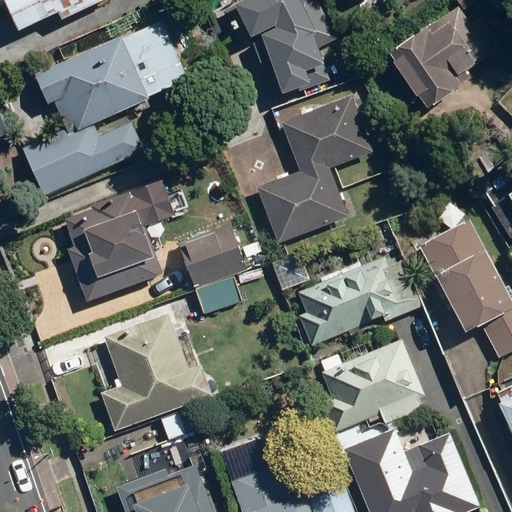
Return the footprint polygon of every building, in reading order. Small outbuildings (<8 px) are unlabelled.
[(21,0),(33,26),(96,0),(21,0)] [(275,32),(298,86),(319,77),(315,67),(330,60),(322,41),(327,39),(310,0),(243,0),(242,1),(258,39),(275,32)] [(475,23),(459,2),(392,55),(434,108),(472,78),(469,74),(510,41),(488,13),(475,23)] [(41,73),(61,124),(180,77),(160,26),(41,73)] [(377,152),(354,93),(285,119),(304,169),(265,186),(289,244),(356,216),(336,168),(377,152)] [(39,157),(54,192),(148,153),(133,118),(39,157)] [(137,183),(104,196),(76,205),(77,207),(59,214),(93,296),(171,264),(154,223),(192,211),(180,172),(138,185),(137,183)] [(506,356),(511,352),(511,283),(478,219),(425,247),(443,281),(449,278),(477,330),(489,324),(506,356)] [(203,277),(248,263),(237,227),(191,242),(203,277)] [(393,265),(388,254),(300,291),(322,344),(388,317),(390,322),(425,307),(405,260),(393,265)] [(250,300),(240,270),(197,285),(208,314),(250,300)] [(115,419),(137,413),(138,418),(203,394),(202,393),(215,390),(205,357),(190,361),(172,310),(108,334),(125,381),(105,386),(115,419)] [(389,422),(429,405),(424,394),(429,392),(406,339),(347,364),(341,350),(324,357),(352,424),(385,411),(389,422)] [(209,428),(198,404),(164,419),(175,443),(209,428)] [(468,511),(486,504),(457,431),(412,448),(403,425),(352,445),(378,511),(468,511)] [(361,511),(340,447),(271,470),(262,443),(228,454),(246,511),(361,511)] [(133,487),(141,511),(224,511),(207,462),(133,487)]
